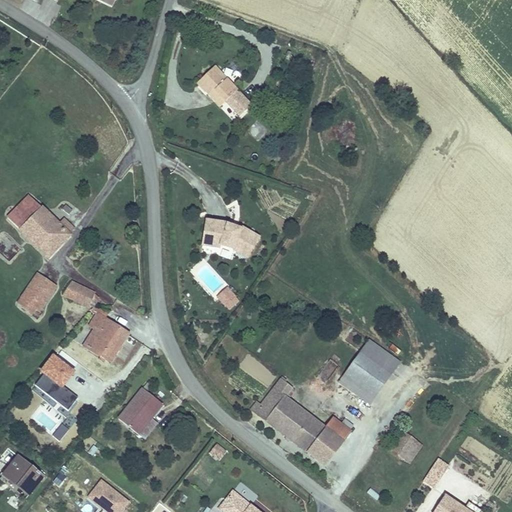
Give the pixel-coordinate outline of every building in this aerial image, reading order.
[(95,0),(100,2),(99,4),(109,8),(113,0),(117,0),(121,1),(121,0),(95,0)] [(116,11),(121,1),(117,0),(113,0),(109,8),(116,11)] [(246,107),(210,69),(192,86),(213,110),(220,104),(234,119),(246,107)] [(22,231),(42,208),(30,196),(9,219),(22,231)] [(61,225),(42,208),(22,231),(52,258),(73,238),(72,235),(76,230),(66,221),(61,225)] [(229,222),(207,214),(202,230),(218,236),(216,241),(231,246),(249,255),(260,235),(241,225),(240,227),(229,223),(229,222)] [(218,236),(202,230),(199,238),(215,244),(216,241),(218,236)] [(3,233),(0,235),(0,250),(6,255),(16,245),(3,233)] [(53,282),(37,269),(14,297),(29,309),(38,298),(41,298),(53,282)] [(59,293),(64,295),(87,306),(90,307),(95,292),(67,279),(59,293)] [(228,286),(216,296),(228,310),(240,301),(228,286)] [(108,315),(99,311),(93,308),(91,312),(96,317),(87,329),(91,332),(95,334),(86,348),(99,357),(98,361),(102,365),(105,362),(107,363),(125,338),(105,323),(108,315)] [(81,345),(86,348),(95,334),(91,332),(81,345)] [(391,373),(400,362),(369,339),(361,350),(391,373)] [(377,393),(391,373),(361,350),(346,371),(377,393)] [(52,358),(40,375),(59,388),(70,370),(52,358)] [(328,382),(338,365),(330,360),(320,377),(328,382)] [(346,371),(340,379),(372,402),(377,393),(346,371)] [(280,397),(287,386),(280,381),(256,413),(308,453),(325,430),(285,400),(280,397)] [(292,389),(287,386),(280,397),(285,400),(292,389)] [(135,432),(148,416),(158,404),(139,388),(115,418),(135,432)] [(155,421),(148,416),(135,432),(143,438),(155,421)] [(325,430),(308,453),(324,464),(348,430),(333,420),(325,430)] [(61,442),(69,429),(60,424),(52,437),(61,442)] [(420,446),(401,431),(390,448),(407,461),(420,446)] [(208,454),(219,462),(227,451),(216,443),(208,454)] [(13,457),(0,474),(0,476),(24,493),(37,476),(13,457)] [(437,457),(422,481),(435,489),(449,465),(437,457)] [(98,511),(121,511),(130,502),(100,479),(84,501),(98,511)] [(237,511),(217,494),(206,507),(210,511),(237,511)] [(463,511),(461,510),(442,497),(430,511),(463,511)]
